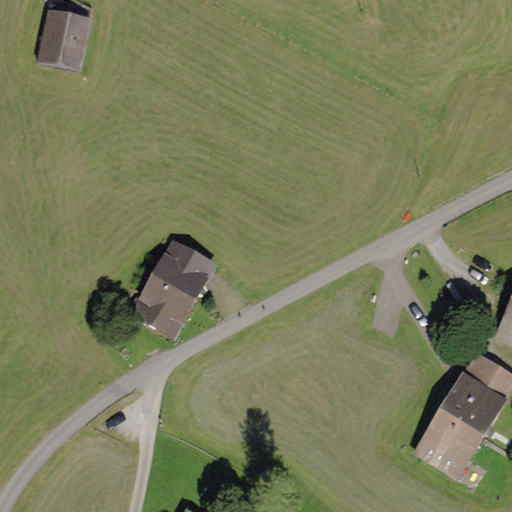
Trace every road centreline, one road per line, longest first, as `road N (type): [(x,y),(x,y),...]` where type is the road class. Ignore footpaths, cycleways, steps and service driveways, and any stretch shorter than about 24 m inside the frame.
road 1 (unclassified): [(1,511),(26,467),(160,363),(511,180)]
road 2 (track): [(139,511),(160,363)]
